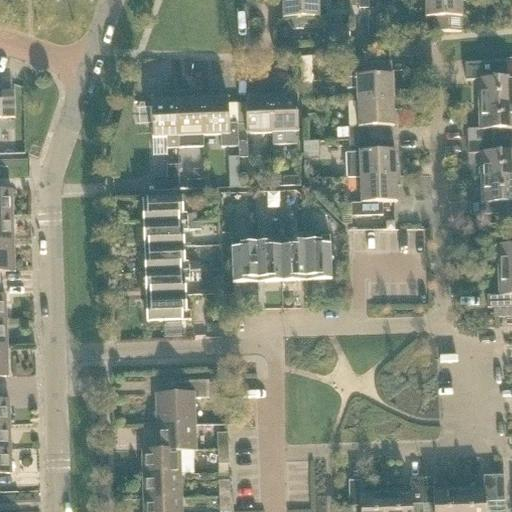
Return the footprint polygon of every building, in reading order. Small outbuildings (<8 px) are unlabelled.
[(325,8),(318,8),(318,0),(282,0),(283,20),(291,31),(302,30),(310,19),(326,19),(325,8)] [(368,0),(358,0),(359,10),(368,10),(368,0)] [(385,0),(375,0),(376,10),(385,10),(385,0)] [(425,0),(426,19),(432,19),(433,34),(462,34),(460,0),(425,0)] [(384,42),(384,21),(376,22),(376,42),(384,42)] [(350,24),(337,24),(336,40),(350,40),(350,24)] [(300,59),(302,106),(312,105),(310,58),(300,59)] [(477,82),(478,106),(511,105),(511,79),(507,80),(506,63),(465,65),(465,82),(477,82)] [(391,65),(377,65),(346,66),(347,90),(357,89),(357,102),(357,104),(393,102),(392,77),(391,77),(391,65)] [(272,147),(298,146),(297,98),(271,99),(272,135),(272,147)] [(248,158),(247,136),(272,135),(271,99),(246,100),(246,105),(237,105),(238,143),(239,159),(248,158)] [(228,105),(228,101),(202,102),(203,136),(220,135),(220,147),(238,147),(237,105),(228,105)] [(178,150),(179,150),(203,149),(202,136),(203,136),(202,102),(177,103),(178,138),(178,150)] [(394,128),(393,102),(357,104),(357,102),(347,103),(349,142),(393,140),(393,128),(394,128)] [(151,104),(152,139),(167,139),(167,150),(178,150),(178,138),(177,103),(151,104)] [(511,130),(511,105),(478,106),(478,131),(467,131),(468,143),(493,142),(493,131),(511,130)] [(0,129),(0,152),(15,152),(14,129),(0,129)] [(337,140),(348,139),(348,129),(336,130),(337,140)] [(349,142),(349,155),(344,155),(345,180),(360,180),(396,178),(395,153),(394,153),(393,140),(349,142)] [(317,159),(316,142),(303,143),(304,160),(317,159)] [(480,180),(511,178),(511,152),(493,153),(493,142),(468,143),(468,156),(479,155),(480,180)] [(166,165),(166,179),(179,179),(178,165),(166,165)] [(397,204),(396,178),(360,180),(361,205),(351,205),(352,218),(383,217),(382,205),(397,204)] [(511,204),(511,178),(480,180),(481,204),(469,205),(470,217),(496,216),(496,205),(511,204)] [(154,192),(179,192),(179,179),(166,179),(153,180),(154,192)] [(284,188),(299,188),(299,179),(283,179),(284,188)] [(225,190),(224,180),(206,181),(206,191),(225,190)] [(188,191),(204,191),(204,181),(188,182),(188,191)] [(239,190),(239,181),(229,182),(229,190),(239,190)] [(0,216),(12,216),(11,191),(0,191),(0,216)] [(224,197),(224,217),(233,217),(233,196),(224,197)] [(143,201),(143,225),(187,224),(187,215),(182,215),(182,199),(143,201)] [(305,244),(289,245),(289,239),(288,217),(283,214),(279,214),(280,226),(279,226),(279,240),(280,240),(282,284),(306,283),(305,244)] [(0,216),(0,245),(13,245),(12,216),(0,216)] [(272,240),(279,240),(279,226),(279,221),(269,221),(270,240),(272,240)] [(182,233),(188,233),(187,224),(143,225),(144,250),(183,248),(182,233)] [(511,234),(511,235),(485,236),(485,248),(496,248),(497,272),(511,271),(511,234)] [(306,283),(331,282),(330,239),(320,239),(321,244),(305,244),(306,283)] [(272,240),(272,245),(256,246),(258,284),(282,284),(280,240),(279,240),(272,240)] [(256,246),(240,246),(240,241),(232,241),(233,285),(258,284),(256,246)] [(0,285),(0,281),(0,273),(14,273),(13,245),(0,245),(0,285)] [(189,264),(183,264),(183,248),(144,250),(145,274),(189,273),(189,264)] [(511,271),(497,272),(498,297),(487,298),(487,310),(511,309),(511,271)] [(185,298),(184,282),(189,281),(189,273),(145,274),(146,299),(185,298)] [(146,299),(147,324),(191,322),(190,313),(185,313),(185,298),(146,299)] [(212,372),(213,384),(226,384),(226,371),(212,372)] [(157,428),(195,427),(194,400),(209,400),(208,383),(170,384),(170,395),(156,396),(157,428)] [(0,425),(9,425),(8,401),(0,401),(0,425)] [(0,425),(0,450),(10,450),(9,425),(0,425)] [(180,452),(196,452),(195,427),(157,428),(157,452),(180,452)] [(217,450),(227,449),(227,434),(217,434),(217,450)] [(227,465),(227,449),(217,450),(217,465),(227,465)] [(10,450),(0,450),(0,474),(11,475),(10,450)] [(181,475),(180,452),(157,452),(142,452),(142,476),(181,475)] [(143,500),(181,499),(181,475),(142,476),(143,500)] [(503,477),(495,477),(483,478),(484,489),(459,490),(459,511),(485,511),(485,504),(504,503),(503,477)] [(422,511),(422,480),(410,480),(410,492),(386,492),(386,511),(422,511)] [(422,511),(459,511),(459,490),(434,491),(434,480),(422,480),(422,511)] [(360,511),(386,511),(386,492),(361,493),(361,482),(348,483),(349,509),(360,508),(360,511)] [(219,498),(229,498),(228,483),(218,483),(219,498)] [(228,511),(229,498),(219,498),(219,511),(228,511)] [(143,511),(181,511),(181,499),(143,500),(143,511)]
